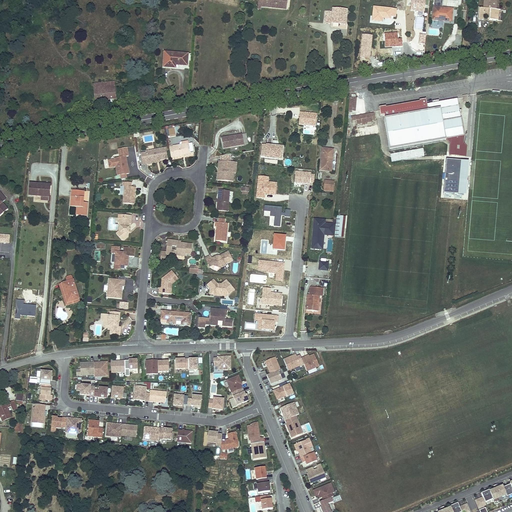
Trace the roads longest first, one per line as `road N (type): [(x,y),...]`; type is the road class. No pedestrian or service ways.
road 1 (secondary): [(0,145),(511,54)]
road 2 (residential): [(63,354),(70,404),(214,422),(264,405)]
road 3 (residential): [(289,344),(393,336),(511,288)]
road 4 (unknown): [(209,346),(199,511)]
road 5 (residential): [(298,202),(289,344)]
